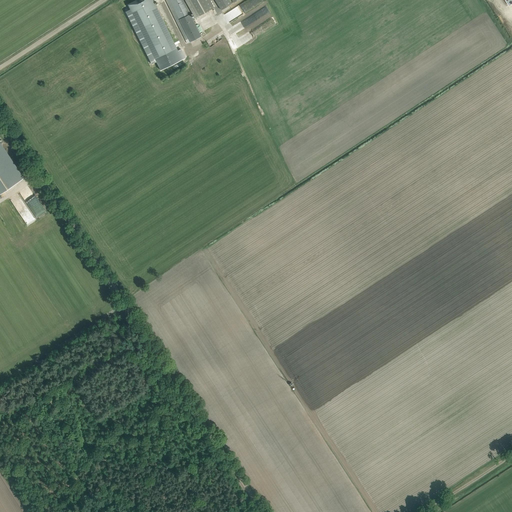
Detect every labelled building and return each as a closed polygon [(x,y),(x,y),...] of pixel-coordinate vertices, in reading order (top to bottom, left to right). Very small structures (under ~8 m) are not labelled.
[(152,0),(135,0),(128,4),(130,9),(125,11),(152,64),(156,62),(155,58),(176,48),(152,0)] [(202,36),(183,0),(166,0),(186,40),(188,38),(190,42),(202,36)] [(209,0),(184,0),(195,18),(214,7),(209,0)] [(214,0),(221,10),(232,3),(229,0),(214,0)] [(248,0),(239,5),(242,11),(263,0),(262,0),(248,0)] [(252,37),(262,33),(260,28),(250,32),(252,37)] [(0,143),(0,193),(23,178),(0,143)]
